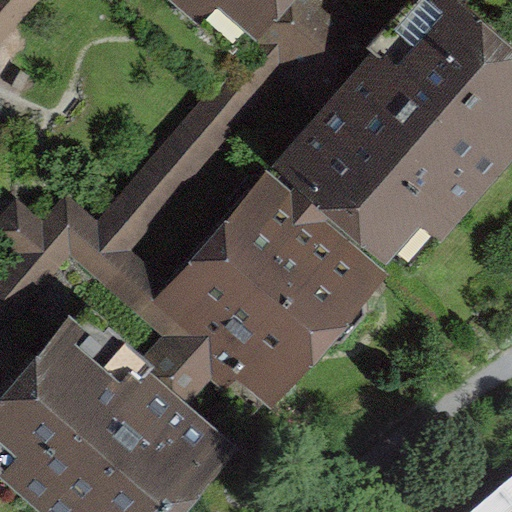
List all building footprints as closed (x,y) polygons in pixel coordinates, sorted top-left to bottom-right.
[(0,0),(0,54),(48,0),(0,0)] [(187,0),(250,53),(295,0),(187,0)] [(511,74),(427,0),(413,0),(281,149),(409,262),(511,146),(511,74)] [(281,149),(143,305),(271,418),(409,262),(281,149)] [(147,272),(211,200),(170,163),(106,235),(147,272)] [(0,471),(45,511),(178,511),(236,448),(84,313),(0,405),(0,471)] [(511,511),(511,474),(467,511),(511,511)]
